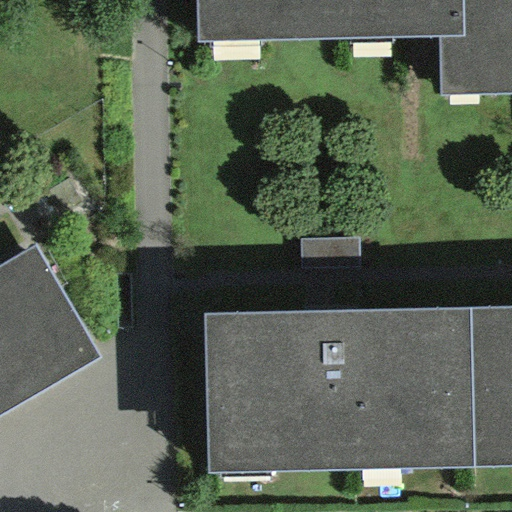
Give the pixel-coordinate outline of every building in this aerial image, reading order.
[(203,0),(204,46),(451,42),(450,0),(203,0)] [(511,0),(450,0),(451,42),(452,110),(511,109),(511,0)] [(0,433),(99,377),(29,256),(0,272),(0,433)] [(344,315),(212,316),(214,481),(490,479),(489,314),(344,315)] [(511,314),(489,314),(490,479),(511,479),(511,314)]
